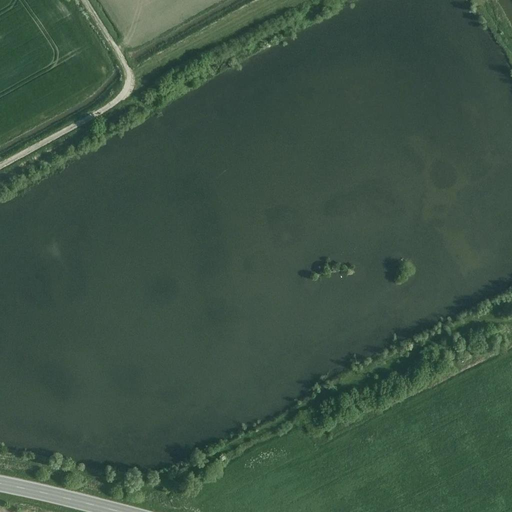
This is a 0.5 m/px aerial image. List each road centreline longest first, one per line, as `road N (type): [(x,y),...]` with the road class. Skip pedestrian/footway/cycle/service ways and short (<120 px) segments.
road 1 (track): [(0,167),(124,96),(123,70),(80,0)]
road 2 (secondary): [(0,484),(120,511)]
